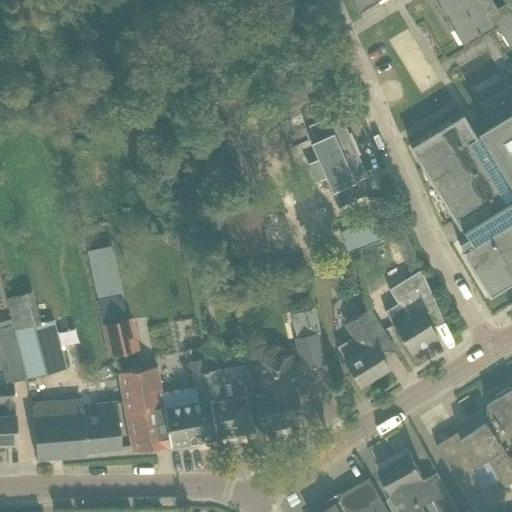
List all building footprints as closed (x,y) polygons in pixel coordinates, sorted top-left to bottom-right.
[(75,0),(61,0),(64,9),(77,5),(75,0)] [(250,0),(253,9),(291,28),(285,6),(279,8),(275,0),(250,0)] [(489,11),(482,0),(349,0),(356,12),(375,0),(434,0),(462,45),(495,24),(508,47),(511,44),(511,9),(506,0),(496,7),(489,11)] [(208,6),(197,10),(200,20),(212,16),(208,6)] [(60,13),(49,16),(52,27),(64,24),(60,13)] [(511,113),(481,133),(474,137),(461,116),(409,147),(461,231),(462,230),(465,236),(457,241),(461,249),(460,250),(488,294),(511,279),(511,113)] [(327,116),(307,125),(314,140),(309,142),(316,158),(331,191),(335,189),(366,176),(356,153),(354,154),(351,148),(355,146),(349,132),(347,133),(340,117),(329,122),(327,116)] [(258,223),(263,221),(259,203),(223,211),(234,259),(269,251),(266,235),(261,236),(258,223)] [(397,304),(385,312),(391,323),(400,337),(410,354),(437,337),(419,307),(433,299),(420,269),(388,289),(397,304)] [(5,298),(12,325),(13,329),(14,329),(28,378),(66,369),(54,319),(40,323),(32,291),(5,298)] [(361,331),(337,346),(345,360),(344,361),(348,368),(359,385),(387,368),(369,339),(382,332),(383,332),(372,315),(369,309),(353,318),(361,331)] [(101,324),(108,355),(137,348),(130,317),(101,324)] [(13,329),(12,325),(0,328),(0,358),(7,386),(0,386),(0,443),(17,443),(15,415),(14,415),(13,382),(28,378),(14,329),(13,329)] [(316,332),(293,338),(301,369),(324,364),(316,332)] [(213,345),(202,348),(204,358),(204,363),(216,361),(213,345)] [(255,363),(262,394),(253,396),(256,411),(261,430),(302,420),(294,387),(299,386),(291,354),(255,363)] [(194,384),(160,390),(159,391),(169,447),(216,438),(205,371),(206,370),(204,363),(204,358),(189,361),(194,384)] [(159,391),(160,390),(155,364),(154,364),(142,366),(142,365),(117,369),(117,372),(131,447),(132,451),(157,448),(169,447),(159,391)] [(253,431),(250,411),(246,393),(245,393),(241,372),(219,376),(218,368),(206,370),(205,371),(216,438),(253,431)] [(461,438),(459,434),(436,447),(468,499),(484,489),(470,468),(487,457),(505,486),(511,482),(511,461),(499,441),(511,433),(511,388),(487,403),(495,416),(461,438)] [(35,403),(31,407),(34,439),(36,459),(66,457),(85,455),(85,452),(121,448),(118,428),(117,413),(97,415),(84,416),(83,413),(78,413),(77,400),(35,403)] [(424,479),(419,470),(410,453),(378,470),(401,511),(424,511),(425,511),(421,505),(433,498),(440,511),(459,511),(437,472),(424,479)] [(388,511),(379,495),(369,478),(342,493),(339,501),(319,511),(388,511)]
